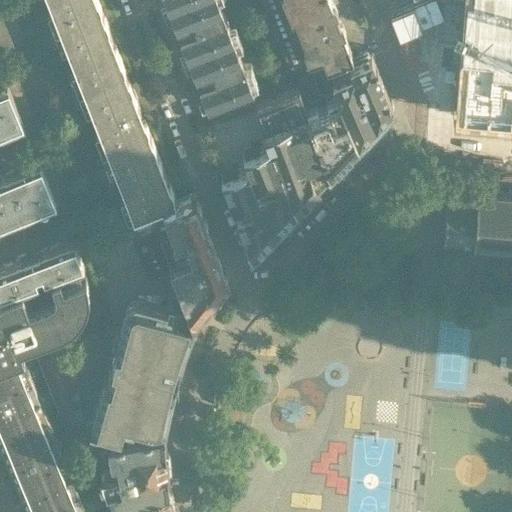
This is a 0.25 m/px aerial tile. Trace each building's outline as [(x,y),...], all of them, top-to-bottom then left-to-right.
[(48,0),(60,27),(46,32),(52,47),(60,44),(60,45),(108,26),(97,0),(48,0)] [(218,0),(182,0),(168,6),(176,26),(172,27),(176,36),(179,34),(187,54),(233,37),(218,0)] [(262,0),(267,9),(290,0),(262,0)] [(331,0),(290,0),(267,9),(278,38),(337,14),(331,0)] [(511,0),(469,0),(460,108),(511,112),(511,0)] [(0,12),(0,44),(4,53),(15,48),(0,12)] [(337,14),(278,38),(288,64),(322,51),(326,62),(351,51),(337,14)] [(108,26),(60,45),(62,49),(67,47),(84,88),(70,94),(76,109),(84,106),(86,111),(91,108),(134,92),(108,26)] [(233,37),(187,54),(195,74),(191,76),(195,84),(199,83),(207,104),(252,86),(233,37)] [(349,63),(352,69),(374,122),(392,104),(371,54),(349,63)] [(326,63),(318,66),(321,75),(329,72),(326,63)] [(318,66),(310,69),(313,78),(321,75),(318,66)] [(310,69),(302,72),(305,81),(313,78),(310,69)] [(374,122),(352,69),(332,77),(337,91),(357,141),(374,122)] [(302,72),(294,75),(297,84),(305,81),(302,72)] [(18,77),(7,82),(22,118),(32,114),(18,77)] [(6,81),(0,83),(0,131),(24,122),(22,118),(7,82),(6,81)] [(255,103),(264,126),(265,126),(293,116),(306,111),(297,86),(255,103)] [(337,91),(303,104),(306,111),(328,169),(357,141),(337,91)] [(134,92),(91,108),(114,166),(156,149),(134,92)] [(225,113),(255,107),(253,95),(223,101),(225,113)] [(328,169),(306,111),(293,116),(318,181),(328,169)] [(318,181),(293,116),(265,126),(269,137),(270,137),(271,139),(296,204),(318,181)] [(296,204),(271,139),(244,150),(248,162),(274,227),(295,205),(296,204)] [(156,149),(114,166),(125,194),(119,197),(127,216),(133,214),(133,215),(150,208),(175,198),(156,149)] [(51,157),(40,161),(55,198),(66,193),(63,187),(51,157)] [(39,159),(0,174),(0,203),(7,220),(56,200),(55,198),(40,161),(39,159)] [(274,227),(248,162),(221,173),(250,249),(249,249),(251,251),(258,243),(266,235),(274,227)] [(511,189),(473,186),(471,200),(441,197),(439,234),(440,234),(448,235),(468,236),(468,240),(470,240),(469,253),(511,255),(511,189)] [(209,230),(194,191),(175,198),(150,208),(161,235),(159,236),(164,248),(209,230)] [(148,213),(133,219),(137,231),(152,225),(148,213)] [(224,269),(209,230),(164,248),(189,312),(196,314),(222,282),(224,279),(225,275),(225,272),(224,269)] [(83,264),(72,239),(71,238),(32,253),(38,271),(41,270),(45,279),(83,264)] [(140,247),(149,277),(157,275),(153,260),(157,259),(152,243),(140,247)] [(0,265),(0,295),(38,281),(34,272),(38,271),(32,253),(0,265)] [(470,280),(479,286),(486,275),(477,269),(470,280)] [(80,311),(82,308),(83,305),(85,302),(86,298),(86,294),(87,291),(87,287),(87,283),(86,279),(85,276),(85,274),(81,275),(76,277),(66,281),(62,282),(59,273),(45,279),(41,280),(38,281),(0,295),(0,362),(17,356),(18,357),(24,354),(21,345),(61,328),(64,327),(66,325),(69,323),(72,321),(74,319),(76,317),(78,314),(80,311)] [(104,374),(92,421),(91,424),(112,430),(114,431),(119,430),(122,419),(153,427),(164,426),(167,406),(173,381),(174,381),(179,362),(178,361),(184,342),(193,317),(196,314),(189,312),(135,297),(127,302),(107,375),(104,374)] [(69,436),(100,437),(101,436),(111,435),(112,430),(91,424),(92,421),(86,423),(73,391),(82,388),(63,342),(35,353),(69,436)] [(17,356),(0,362),(0,430),(48,411),(45,403),(38,405),(29,384),(36,382),(28,364),(22,367),(18,357),(17,356)] [(48,411),(0,430),(0,432),(23,488),(66,470),(65,469),(67,468),(64,460),(68,458),(60,440),(54,442),(46,423),(52,420),(48,411)] [(164,426),(153,427),(111,435),(101,436),(100,437),(101,437),(104,455),(100,455),(103,470),(101,470),(101,471),(103,471),(161,456),(160,446),(165,445),(164,426)] [(103,471),(101,471),(106,486),(110,485),(115,499),(116,500),(114,501),(114,502),(169,483),(167,464),(161,465),(161,456),(103,471)] [(66,470),(23,488),(32,511),(72,511),(81,508),(77,498),(83,495),(76,478),(70,480),(66,470)] [(115,499),(96,506),(98,510),(98,511),(175,511),(178,511),(169,483),(114,502),(114,501),(116,500),(115,499)] [(94,502),(81,508),(72,511),(93,511),(98,510),(96,506),(94,502)]
